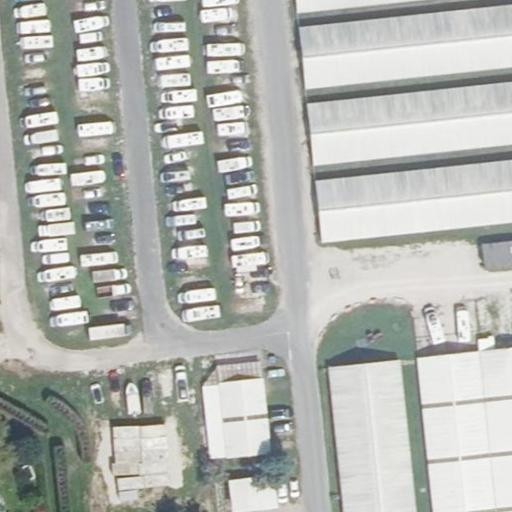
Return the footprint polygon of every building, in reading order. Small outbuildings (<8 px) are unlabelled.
[(295,0),(296,13),(417,0),(295,0)] [(511,6),(299,30),(305,89),(441,74),(511,66),(511,6)] [(511,84),(306,106),(312,166),(511,144),(511,84)] [(314,184),(320,245),(511,224),(511,162),(490,165),(314,184)] [(486,272),(511,269),(511,243),(484,246),(486,272)] [(511,511),(511,350),(491,353),(420,359),(435,511),(511,511)] [(415,511),(403,385),(401,362),(330,368),(343,511),(415,511)] [(261,382),(219,387),(226,457),(270,452),(261,382)] [(226,457),(219,387),(205,388),(212,458),(226,457)]
